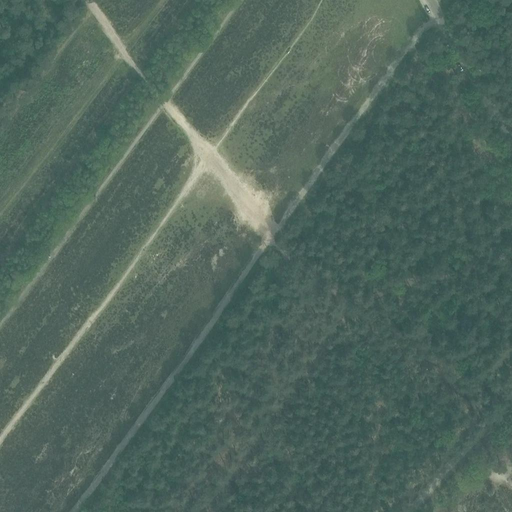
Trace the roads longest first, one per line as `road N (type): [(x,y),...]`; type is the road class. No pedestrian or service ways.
road 1 (track): [(78,511),(434,15)]
road 2 (unclassified): [(511,154),(426,0)]
